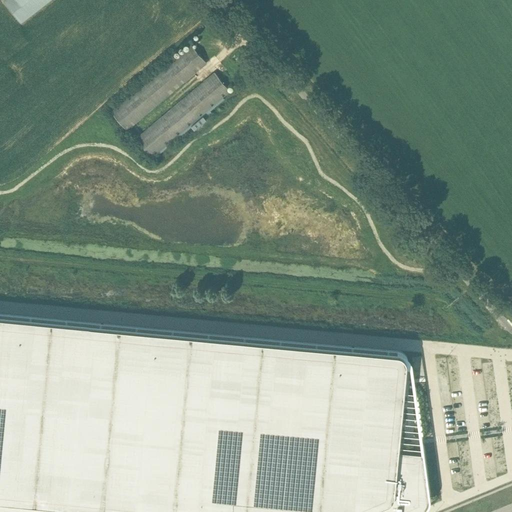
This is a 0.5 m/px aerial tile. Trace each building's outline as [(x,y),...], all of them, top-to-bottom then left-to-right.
[(2,0),(20,23),(21,22),(49,0),(2,0)] [(126,129),(199,68),(207,62),(192,44),(112,111),(126,129)] [(208,79),(136,140),(150,158),(157,152),(159,154),(193,126),(195,129),(213,113),(211,111),(225,99),(223,97),(230,90),(216,73),(208,79)] [(282,134),(257,145),(265,164),(290,154),(282,134)] [(0,511),(413,511),(416,511),(416,510),(418,509),(422,507),(424,506),(426,504),(427,503),(428,501),(429,499),(429,497),(429,494),(429,492),(423,450),(400,448),(408,362),(408,360),(408,358),(407,356),(406,354),(404,353),(403,352),(401,351),(399,350),(23,315),(20,315),(0,312),(0,511)]
